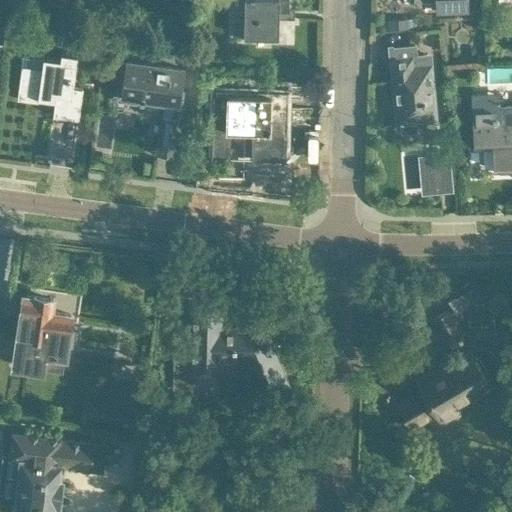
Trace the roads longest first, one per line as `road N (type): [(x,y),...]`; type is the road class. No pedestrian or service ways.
road 1 (tertiary): [(339,242),(0,198)]
road 2 (residential): [(333,511),(339,242)]
road 3 (residential): [(339,242),(346,0)]
road 4 (tertiary): [(511,241),(339,242)]
